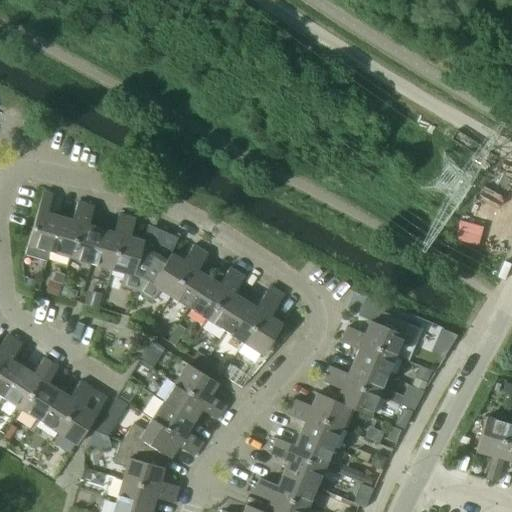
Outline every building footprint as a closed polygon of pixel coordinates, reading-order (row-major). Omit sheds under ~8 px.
[(27,245),(48,252),(59,217),(46,213),(52,195),(42,192),(27,245)] [(48,252),(69,258),(85,205),(76,202),(71,220),(59,217),(48,252)] [(69,258),(90,264),(100,229),(88,225),(93,207),(85,205),(69,258)] [(90,264),(111,270),(126,217),(118,214),(112,233),(100,229),(90,264)] [(119,286),(136,291),(154,253),(140,249),(143,242),(129,238),(135,219),(126,217),(111,270),(123,273),(119,286)] [(159,290),(169,296),(199,250),(192,245),(182,261),(170,254),(166,261),(154,253),(136,291),(152,301),(159,290)] [(169,296),(188,308),(207,278),(196,271),(207,255),(199,250),(169,296)] [(188,308),(206,320),(236,273),(228,269),(218,285),(207,278),(188,308)] [(206,320),(224,331),(244,301),(248,295),(250,292),(239,285),(243,278),(236,273),(206,320)] [(224,331),(242,343),(272,296),(265,292),(258,302),(248,295),(244,301),(224,331)] [(242,343),(261,355),(281,325),(269,317),(280,301),(272,296),(242,343)] [(343,335),(393,356),(398,344),(410,349),(419,328),(382,312),(376,324),(369,321),(364,334),(346,326),(343,335)] [(0,360),(14,339),(6,335),(0,344),(0,360)] [(352,362),(385,376),(393,356),(343,335),(339,343),(357,350),(352,362)] [(0,360),(0,396),(2,398),(21,367),(11,360),(21,344),(14,339),(0,360)] [(2,398),(20,409),(50,363),(43,358),(32,374),(21,367),(2,398)] [(326,374),(377,396),(385,376),(352,362),(347,374),(329,366),(326,374)] [(20,409),(38,421),(58,391),(47,384),(57,368),(50,363),(20,409)] [(186,364),(174,383),(220,413),(225,405),(209,395),(216,383),(186,364)] [(348,408),(368,417),(377,396),(326,374),(322,383),(340,390),(335,402),(348,408)] [(38,421),(57,433),(86,386),(79,381),(69,397),(58,391),(38,421)] [(174,383),(162,401),(192,421),(199,410),(215,420),(220,413),(174,383)] [(86,386),(57,433),(76,445),(106,398),(86,386)] [(289,407),(340,428),(348,408),(335,402),(315,393),(310,406),(292,399),(289,407)] [(162,401),(150,419),(197,449),(202,442),(185,431),(192,421),(162,401)] [(298,434),(332,448),(340,428),(289,407),(285,415),(303,422),(298,434)] [(485,417),(475,452),(491,456),(488,469),(498,472),(500,464),(498,463),(498,460),(496,460),(506,423),(485,417)] [(132,423),(121,442),(140,451),(145,443),(166,457),(168,458),(176,446),(192,456),(197,449),(150,419),(143,430),(132,423)] [(511,424),(506,423),(496,460),(498,460),(498,463),(500,464),(502,459),(511,462),(511,424)] [(272,447),(323,468),(332,448),(298,434),(293,446),(275,438),(272,447)] [(125,467),(121,479),(174,495),(177,486),(158,481),(162,468),(160,467),(166,457),(145,443),(140,451),(121,442),(119,441),(112,464),(125,467)] [(281,474),(315,488),(323,468),(272,447),(269,455),(286,462),(281,474)] [(488,469),(485,480),(495,483),(498,472),(488,469)] [(255,486),(306,507),(315,488),(281,474),(276,486),(259,478),(255,486)] [(121,479),(115,500),(150,510),(153,498),(172,503),(174,495),(121,479)] [(304,511),(306,507),(255,486),(252,494),(270,502),(265,511),(304,511)] [(115,500),(111,511),(149,511),(150,510),(115,500)]
